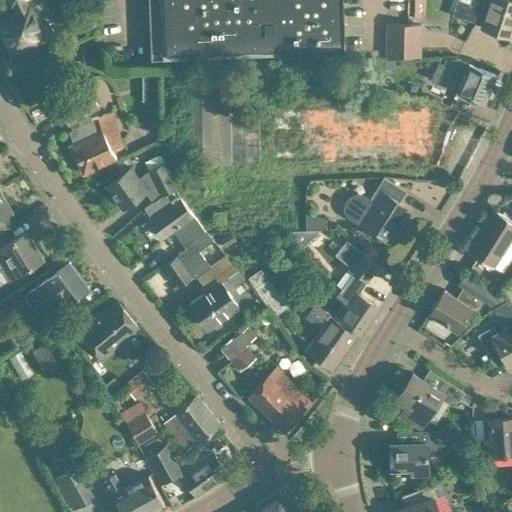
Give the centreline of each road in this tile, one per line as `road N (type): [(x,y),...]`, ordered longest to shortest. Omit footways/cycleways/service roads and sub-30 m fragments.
road 1 (residential): [(276,469),(55,183),(0,94)]
road 2 (tertiary): [(392,324),(511,117)]
road 3 (tertiary): [(342,456),(364,370),(392,324)]
road 4 (residential): [(392,324),(489,387),(511,391)]
